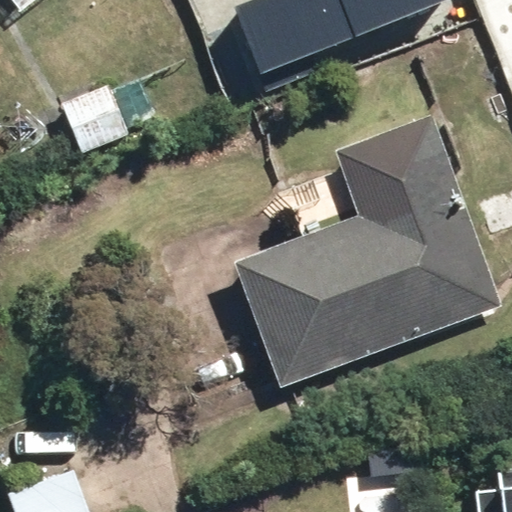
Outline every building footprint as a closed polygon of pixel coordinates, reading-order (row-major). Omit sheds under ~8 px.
[(0,0),(16,17),(36,0),(0,0)] [(101,91),(57,114),(81,160),(125,137),(101,91)] [(491,312),(419,121),(325,157),(334,181),(286,199),(301,239),(228,267),(275,393),(491,312)] [(83,511),(66,471),(0,500),(5,511),(83,511)] [(399,511),(397,475),(346,484),(350,511),(399,511)] [(511,511),(511,494),(491,496),(469,493),(470,511),(511,511)]
